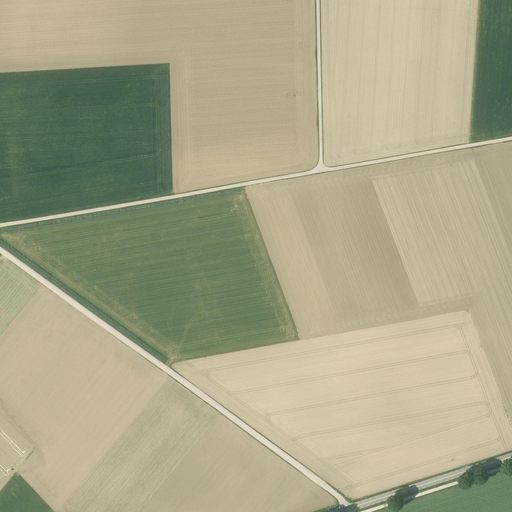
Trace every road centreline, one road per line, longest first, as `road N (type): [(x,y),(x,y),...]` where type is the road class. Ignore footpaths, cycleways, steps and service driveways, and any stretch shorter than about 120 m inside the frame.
road 1 (track): [(0,251),(350,511)]
road 2 (track): [(321,170),(0,227)]
road 3 (track): [(321,170),(511,138)]
road 4 (tertiary): [(338,511),(511,456)]
road 5 (track): [(316,0),(321,170)]
